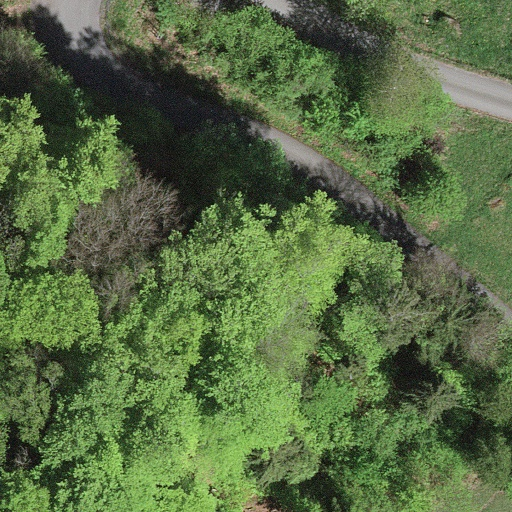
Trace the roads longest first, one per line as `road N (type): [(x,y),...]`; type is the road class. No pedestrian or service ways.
road 1 (unclassified): [(69,0),(69,45),(101,80),(294,154),(511,335)]
road 2 (unclassified): [(511,105),(413,76),(279,0)]
